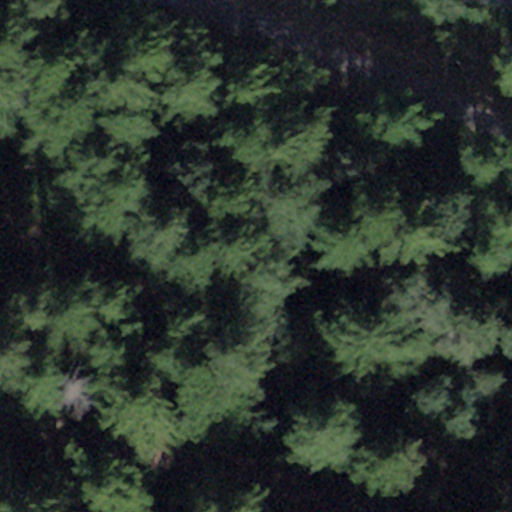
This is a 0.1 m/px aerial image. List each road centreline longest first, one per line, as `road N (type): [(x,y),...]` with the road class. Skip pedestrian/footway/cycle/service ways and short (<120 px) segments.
road 1 (track): [(511,452),(386,418),(0,204)]
road 2 (track): [(0,451),(201,492),(374,511)]
road 3 (track): [(511,92),(225,0)]
